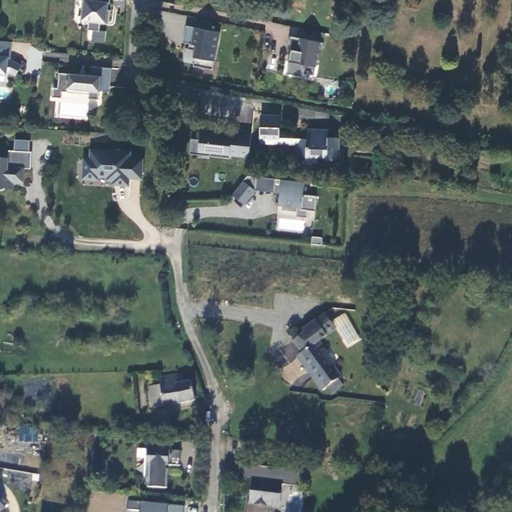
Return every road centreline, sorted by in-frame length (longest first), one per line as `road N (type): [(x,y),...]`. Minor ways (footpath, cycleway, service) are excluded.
road 1 (residential): [(174,246),(184,317),(216,408),(211,511)]
road 2 (track): [(338,416),(216,408)]
